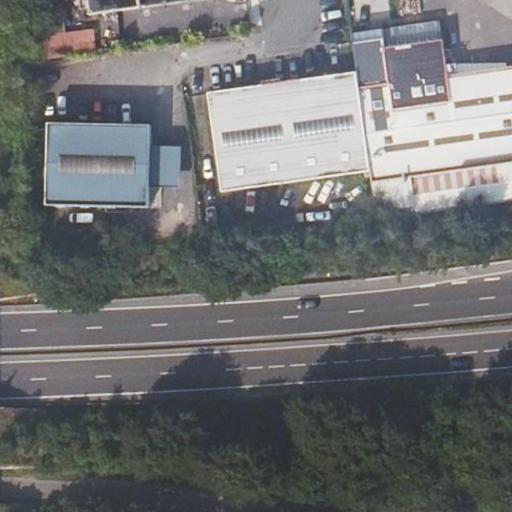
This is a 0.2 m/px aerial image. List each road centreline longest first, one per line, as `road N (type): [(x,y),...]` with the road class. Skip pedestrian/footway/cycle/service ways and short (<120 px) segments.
road 1 (trunk): [(511,293),(389,310),(0,331)]
road 2 (trunk): [(0,383),(511,348)]
